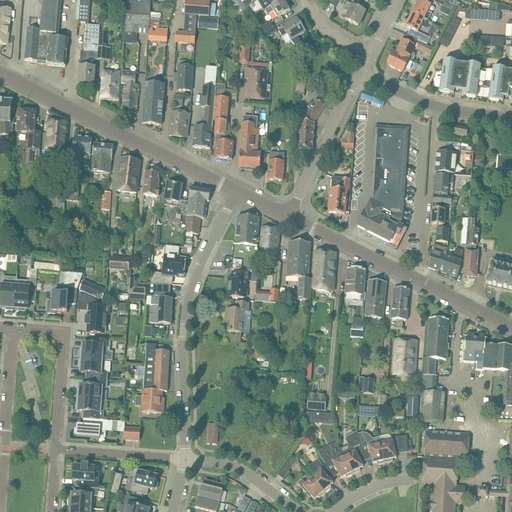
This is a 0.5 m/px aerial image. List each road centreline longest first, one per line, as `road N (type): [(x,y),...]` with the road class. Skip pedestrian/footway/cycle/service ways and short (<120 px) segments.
road 1 (residential): [(184,459),(183,319),(235,191)]
road 2 (tertiary): [(235,191),(0,72)]
road 3 (residential): [(1,511),(14,330)]
road 4 (residential): [(415,280),(423,265),(434,106)]
road 5 (unclassified): [(359,72),(287,217)]
road 6 (residential): [(14,330),(60,338),(53,449)]
road 7 (tertiary): [(415,280),(287,217)]
road 8 (residential): [(184,459),(53,449)]
road 9 (residential): [(298,511),(233,466),(184,459)]
